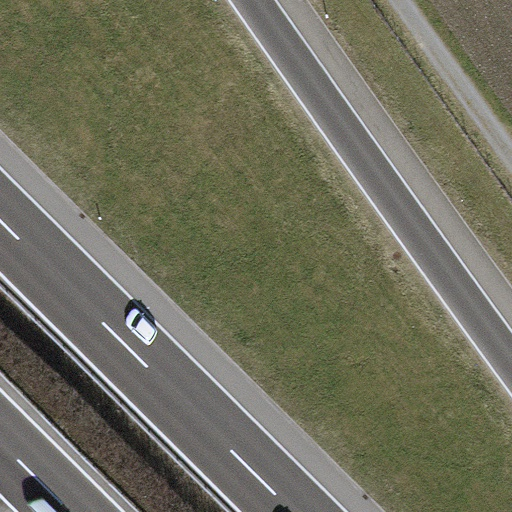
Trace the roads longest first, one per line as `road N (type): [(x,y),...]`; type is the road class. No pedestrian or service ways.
road 1 (motorway): [(511,353),(262,0)]
road 2 (motorway): [(297,511),(0,218)]
road 3 (track): [(425,0),(511,115)]
